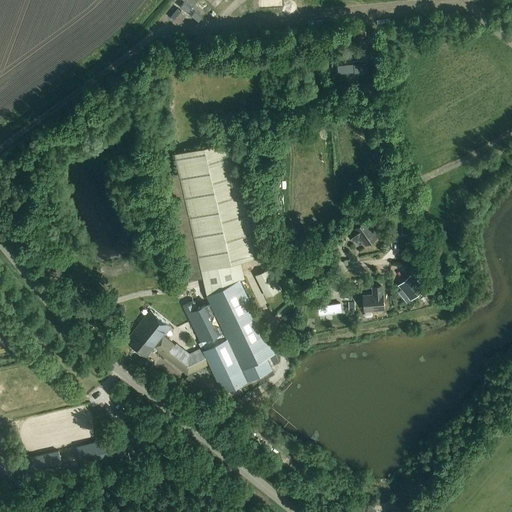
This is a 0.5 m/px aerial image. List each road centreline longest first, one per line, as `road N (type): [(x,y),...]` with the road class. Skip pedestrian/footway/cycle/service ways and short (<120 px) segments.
road 1 (unclassified): [(0,242),(72,331),(293,511)]
road 2 (track): [(0,128),(128,32),(157,0)]
